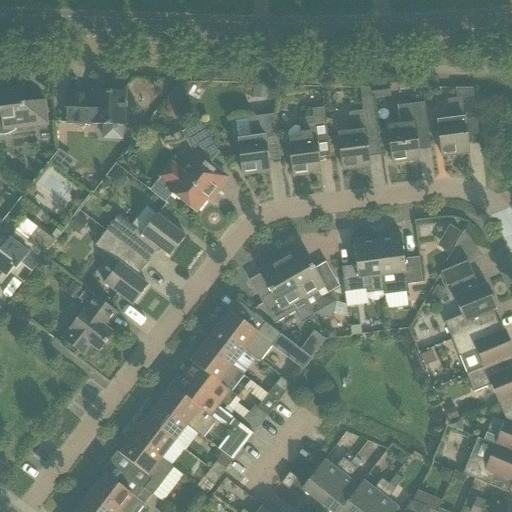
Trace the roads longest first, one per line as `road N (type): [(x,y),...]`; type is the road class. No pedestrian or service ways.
road 1 (residential): [(24,511),(249,222),(289,207),(447,189),(495,203),(511,239)]
road 2 (tertiary): [(0,25),(229,31),(511,21)]
